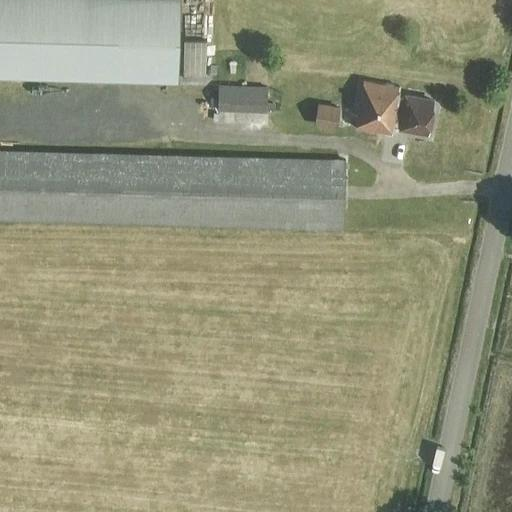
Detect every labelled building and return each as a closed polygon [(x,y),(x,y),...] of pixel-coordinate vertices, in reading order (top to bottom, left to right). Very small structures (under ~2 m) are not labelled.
[(0,0),(0,76),(178,81),(180,0),(0,0)] [(256,70),(288,70),(288,52),(256,52),(256,70)] [(403,109),(396,108),(400,86),(364,80),(355,127),(390,133),(392,122),(400,123),(399,125),(427,130),(432,100),(406,95),(403,109)] [(214,105),(255,106),(256,83),(215,83),(214,105)] [(335,129),(339,106),(318,102),(314,125),(335,129)] [(0,149),(0,218),(343,228),(345,159),(0,149)]
